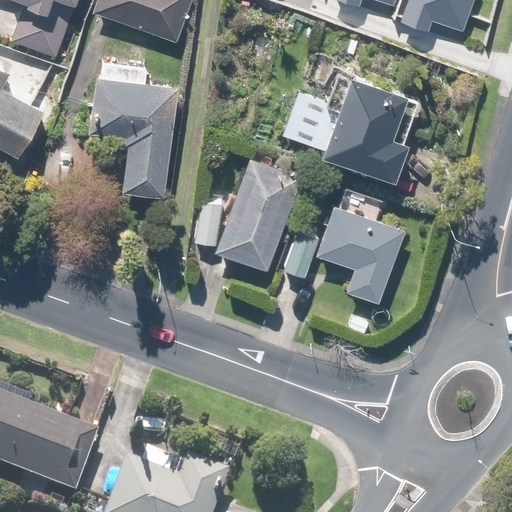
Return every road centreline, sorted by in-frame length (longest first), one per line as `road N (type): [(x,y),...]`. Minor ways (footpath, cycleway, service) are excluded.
road 1 (tertiary): [(0,274),(287,377)]
road 2 (primary): [(476,339),(511,194)]
road 3 (tertiary): [(418,436),(360,422),(287,377)]
road 4 (tertiary): [(287,377),(411,393)]
